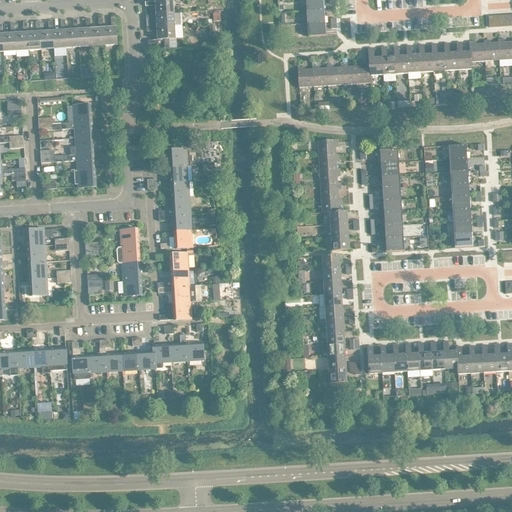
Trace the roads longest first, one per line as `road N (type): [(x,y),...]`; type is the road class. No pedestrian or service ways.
road 1 (secondary): [(511,461),(198,479)]
road 2 (secondary): [(199,511),(511,494)]
road 3 (residential): [(491,302),(371,309),(369,278),(490,270)]
road 4 (residential): [(83,323),(154,319),(149,205),(123,201)]
road 5 (residential): [(123,201),(130,192),(130,0)]
road 6 (secondary): [(198,479),(0,479)]
road 7 (residential): [(349,0),(350,15),(478,7)]
